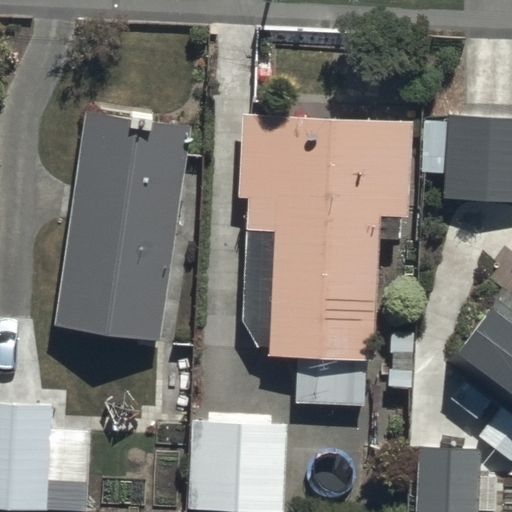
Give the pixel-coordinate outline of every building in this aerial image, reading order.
[(95,108),(58,321),(156,338),(193,124),(95,108)] [(404,116),(252,112),(246,353),(398,357),(404,116)] [(447,116),(420,115),(419,168),(442,168),(442,194),(511,195),(511,112),(447,112),(447,116)] [(511,285),(459,356),(511,399),(511,285)] [(45,398),(0,395),(0,504),(79,508),(80,477),(42,475),(45,398)] [(287,421),(192,415),(187,505),(282,511),(287,421)] [(477,511),(479,448),(415,445),(413,511),(477,511)]
